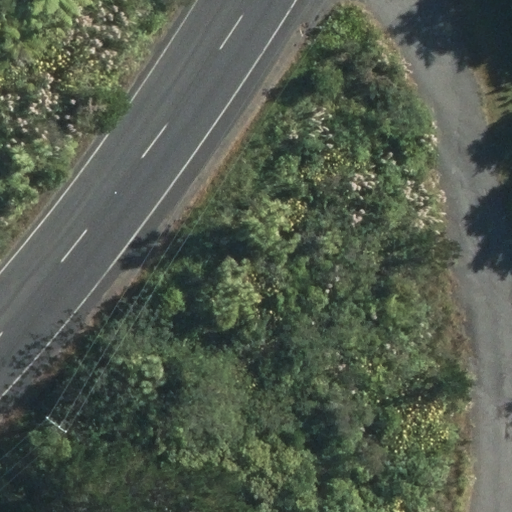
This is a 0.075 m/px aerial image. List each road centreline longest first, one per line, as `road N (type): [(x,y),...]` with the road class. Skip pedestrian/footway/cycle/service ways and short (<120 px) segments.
road 1 (unknown): [(423,0),(501,279),(511,434)]
road 2 (secondary): [(0,339),(252,0)]
